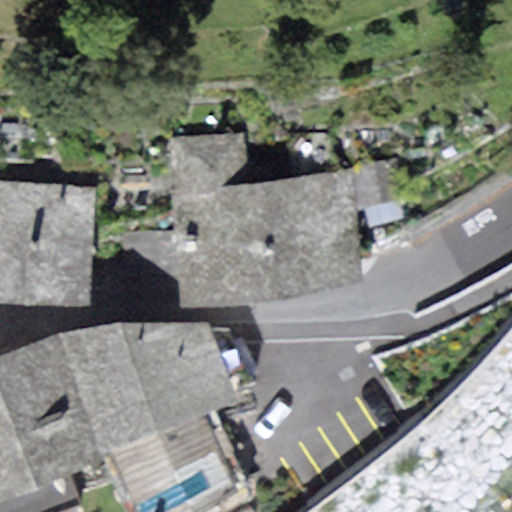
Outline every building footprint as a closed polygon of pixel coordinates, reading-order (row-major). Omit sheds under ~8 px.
[(171,142),(183,309),(286,297),(367,283),(352,172),(254,187),(246,137),(171,142)] [(0,302),(89,304),(94,193),(0,185),(0,302)] [(60,339),(103,467),(119,461),(208,424),(241,407),(208,327),(102,329),(60,339)] [(0,505),(103,467),(60,339),(0,359),(0,505)] [(207,511),(241,495),(208,424),(119,461),(136,511),(207,511)]
